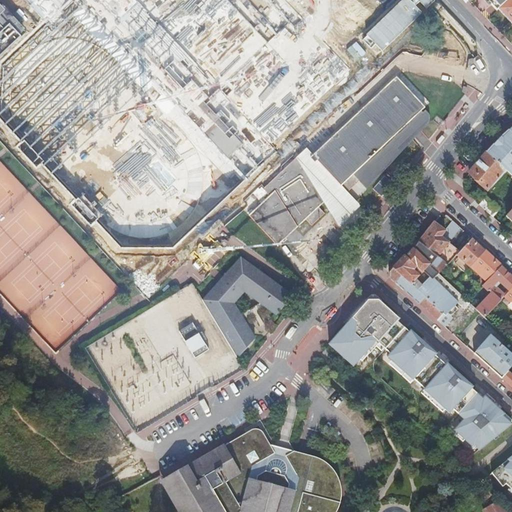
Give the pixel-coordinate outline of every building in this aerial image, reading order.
[(484,0),(489,5),(496,12),(498,10),(509,0),(484,0)] [(511,0),(509,0),(498,10),(511,25),(511,0)] [(0,4),(0,18),(9,28),(14,24),(22,33),(27,29),(4,9),(0,4)] [(0,57),(20,41),(25,36),(22,33),(14,24),(9,28),(0,18),(0,57)] [(396,77),(312,157),(309,159),(314,164),(316,162),(326,172),(346,194),(358,182),(366,190),(428,122),(429,119),(429,116),(428,112),(426,110),(423,113),(421,112),(425,108),(425,107),(415,116),(413,107),(410,103),(408,98),(402,89),(395,79),(397,77),(396,77)] [(397,77),(395,79),(402,89),(408,98),(410,103),(413,107),(415,116),(425,107),(397,77)] [(511,135),(508,132),(501,138),(498,141),(487,154),(504,170),(511,177),(511,176),(511,135)] [(305,150),(295,159),(296,161),(323,203),(338,228),(358,207),(346,194),(326,172),(316,162),(314,164),(309,159),(312,157),(305,150)] [(499,166),(486,154),(470,173),(469,175),(487,191),(504,171),(499,166)] [(504,170),(487,154),(486,154),(499,166),(504,171),(504,170)] [(269,197),(248,215),(277,246),(305,220),(312,227),(324,215),(318,209),(323,203),(296,161),(295,159),(282,172),(289,179),(282,185),(275,178),(262,189),(269,197)] [(0,240),(39,204),(0,162),(0,240)] [(275,178),(282,185),(289,179),(282,172),(275,178)] [(384,177),(373,190),(381,196),(392,184),(384,177)] [(479,206),(492,219),(500,209),(487,198),(479,206)] [(434,223),(419,243),(447,266),(456,256),(459,254),(448,244),(460,230),(452,222),(444,231),(434,223)] [(459,254),(456,256),(469,268),(470,268),(484,252),(474,242),(471,240),(459,254)] [(457,305),(464,311),(470,305),(467,302),(451,288),(438,276),(447,266),(419,243),(407,259),(404,257),(403,258),(393,269),(402,276),(418,292),(418,291),(445,317),(455,307),(457,305)] [(499,266),(484,252),(470,268),(487,282),(488,282),(502,268),(499,266)] [(239,260),(201,302),(236,359),(253,340),(231,306),(243,294),(274,317),(290,298),(239,260)] [(494,308),(500,302),(504,298),(506,296),(497,288),(501,284),(509,291),(510,290),(511,287),(511,277),(502,268),(488,282),(487,282),(482,287),(488,292),(489,291),(491,294),(484,302),(476,311),(478,313),(484,319),(494,308)] [(402,276),(393,269),(389,274),(389,278),(425,310),(445,328),(451,321),(445,317),(418,291),(418,292),(402,276)] [(378,301),(367,301),(365,303),(359,309),(356,314),(352,318),(328,345),(352,367),(358,360),(366,352),(372,345),(374,343),(377,343),(383,349),(389,354),(386,358),(390,361),(412,381),(413,380),(424,390),(423,391),(431,398),(431,399),(444,410),(448,414),(452,410),(463,420),(453,431),(456,433),(464,440),(471,447),(473,445),(478,451),(510,425),(509,424),(501,416),(503,415),(497,409),(492,405),(484,397),(482,400),(470,389),(472,388),(446,365),(445,366),(443,364),(437,359),(434,356),(435,355),(410,331),(408,333),(402,327),(396,322),(398,320),(380,303),(378,301)] [(356,314),(359,309),(351,317),(352,318),(356,314)] [(192,323),(178,331),(194,357),(207,349),(192,323)] [(511,367),(511,344),(508,341),(502,347),(490,336),(474,354),(488,367),(497,375),(502,380),(508,372),(511,367)] [(374,343),(372,345),(380,352),(383,349),(377,343),(374,343)] [(366,352),(358,360),(361,362),(368,354),(366,352)] [(175,358),(158,364),(166,387),(183,381),(175,358)] [(412,381),(390,361),(388,363),(410,383),(412,381)] [(511,375),(508,372),(502,380),(509,386),(511,389),(511,375)] [(332,391),(322,381),(318,385),(328,395),(332,391)] [(431,398),(423,391),(420,394),(428,401),(431,398)] [(486,395),(484,397),(492,405),(494,402),(486,395)] [(444,410),(431,399),(429,402),(441,413),(444,410)] [(503,415),(501,416),(509,424),(511,422),(503,414),(503,415)] [(335,511),(339,506),(340,500),(341,494),(341,487),(339,482),(337,476),(332,469),(326,463),(317,458),(292,451),(286,456),(276,453),(271,446),(263,434),(261,431),(259,430),(256,429),(253,430),(224,447),(223,445),(194,461),(195,463),(194,464),(193,462),(192,462),(191,462),(190,462),(189,463),(188,464),(188,465),(189,466),(187,467),(186,466),(159,481),(176,511),(335,511)] [(464,440),(456,433),(453,436),(461,444),(464,440)] [(271,446),(276,453),(286,456),(292,451),(282,449),(271,446)] [(511,456),(491,474),(503,488),(506,485),(511,489),(511,456)] [(505,511),(500,501),(483,510),(484,511),(505,511)]
